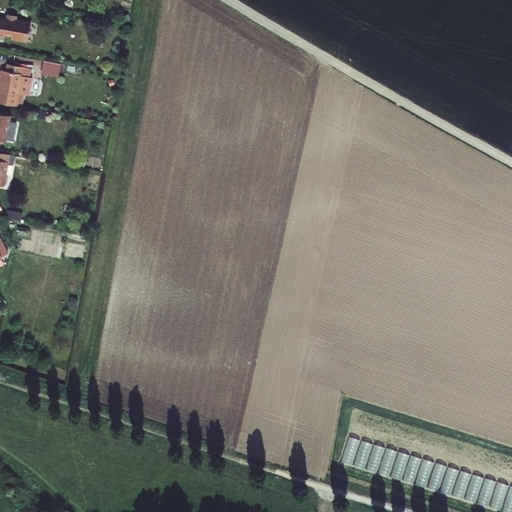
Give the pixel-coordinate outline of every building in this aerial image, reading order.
[(7,19),(0,17),(0,38),(4,39),(4,35),(13,37),(12,40),(27,43),(31,23),(17,21),(18,16),(8,14),(7,19)] [(14,66),(10,65),(8,72),(6,72),(3,87),(1,86),(0,89),(0,102),(18,106),(20,95),(29,96),(33,79),(30,78),(32,69),(28,68),(14,66)] [(59,77),(60,66),(43,65),(43,77),(59,77)] [(11,116),(0,113),(0,139),(7,141),(11,116)] [(10,154),(0,152),(0,184),(5,185),(10,154)] [(0,258),(2,257),(1,255),(8,252),(0,236),(0,258)] [(511,511),(511,484),(350,436),(339,462),(499,511),(511,511)]
